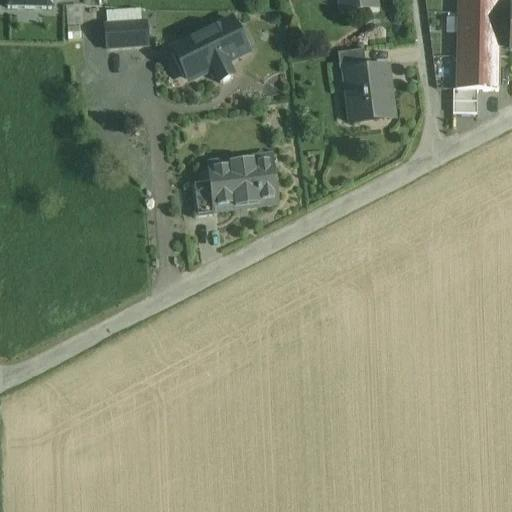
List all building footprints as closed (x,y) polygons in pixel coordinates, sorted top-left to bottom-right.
[(5,0),(6,13),(55,13),(54,0),(5,0)] [(500,0),(460,0),(459,91),(499,92),(500,59),(501,9),(500,0)] [(511,10),(501,9),(500,59),(511,60),(511,52),(511,10)] [(233,21),(176,49),(193,83),(215,72),(221,85),(234,78),(227,65),(249,54),(233,21)] [(109,28),(110,53),(153,53),(152,28),(109,28)] [(365,52),(339,54),(341,72),(366,69),(365,52)] [(366,69),(341,72),(348,128),(398,122),(391,67),(366,69)] [(272,158),(218,165),(220,182),(212,183),(216,213),(278,205),(272,158)]
